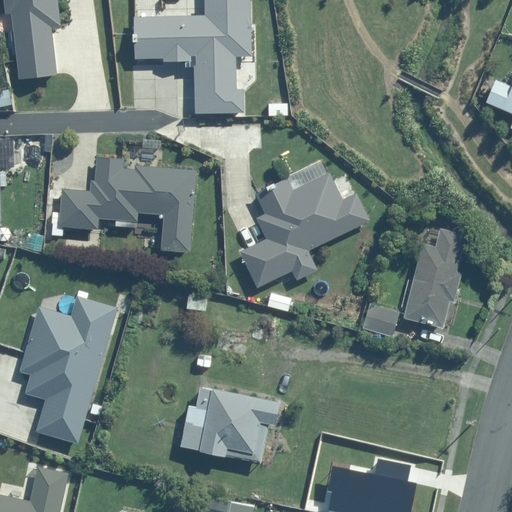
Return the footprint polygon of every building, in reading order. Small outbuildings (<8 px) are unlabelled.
[(5,0),(7,12),(15,12),(21,80),(57,77),(53,30),(60,29),(60,22),(67,21),(65,1),(65,0),(5,0)] [(207,0),(207,17),(139,18),(139,61),(165,61),(165,65),(189,65),(189,69),(199,69),(200,116),(246,115),(245,86),(238,86),(237,58),(256,58),(254,0),(207,0)] [(511,85),(496,80),(488,102),(511,112),(511,85)] [(15,140),(0,140),(0,229),(2,229),(0,183),(0,171),(16,171),(15,140)] [(196,171),(126,170),(126,160),(96,160),(96,193),(61,193),(60,230),(103,231),(103,222),(140,222),(141,214),(165,214),(164,253),(195,253),(196,171)] [(319,270),(310,250),(370,224),(358,197),(341,205),(329,176),(295,191),(290,179),(258,194),(267,214),(258,218),(268,240),(241,251),(257,287),(293,271),(297,280),(319,270)] [(438,247),(424,244),(406,321),(446,331),(453,304),(458,305),(465,276),(460,275),(468,236),(442,230),(438,247)] [(210,296),(188,293),(186,310),(208,312),(210,296)] [(79,445),(119,311),(120,308),(79,296),(72,317),(40,308),(22,372),(30,374),(24,394),(46,400),(36,433),(79,445)] [(252,306),(216,299),(212,322),(219,324),(214,353),(242,358),(252,306)] [(162,311),(143,304),(136,325),(139,326),(137,335),(153,340),(162,311)] [(400,314),(370,307),(364,331),(394,338),(400,314)] [(284,397),(204,381),(199,407),(191,405),(182,448),(263,464),(270,425),(279,427),(284,397)] [(62,511),(69,476),(37,469),(30,503),(0,496),(0,511),(62,511)] [(253,511),(254,505),(205,497),(201,511),(253,511)]
